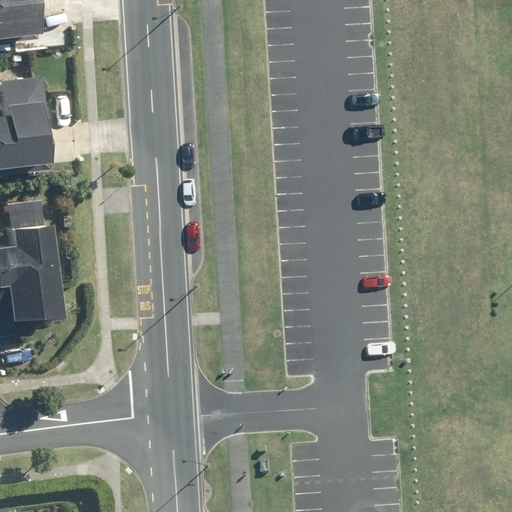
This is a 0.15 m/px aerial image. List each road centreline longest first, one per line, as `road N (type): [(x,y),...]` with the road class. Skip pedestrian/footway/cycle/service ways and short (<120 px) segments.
road 1 (secondary): [(171,403),(147,0)]
road 2 (residential): [(171,403),(0,429)]
